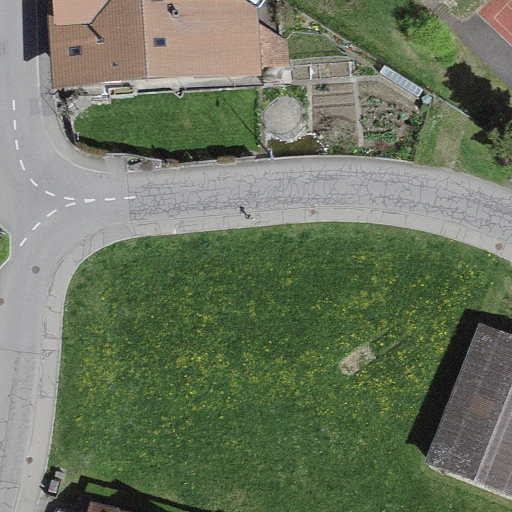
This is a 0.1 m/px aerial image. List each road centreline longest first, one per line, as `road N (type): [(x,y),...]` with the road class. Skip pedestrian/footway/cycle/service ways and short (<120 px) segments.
road 1 (residential): [(511,217),(441,194),(318,184),(23,201)]
road 2 (residential): [(0,488),(13,427),(23,201)]
road 3 (residential): [(23,201),(7,11)]
